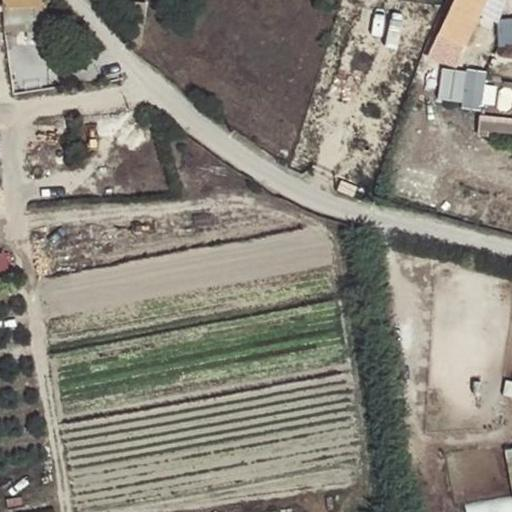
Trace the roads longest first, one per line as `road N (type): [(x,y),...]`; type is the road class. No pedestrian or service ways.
road 1 (unclassified): [(68,0),(150,82),(248,162),(336,207),(511,253)]
road 2 (track): [(0,75),(67,511)]
road 3 (track): [(0,233),(246,200),(319,228)]
road 4 (track): [(0,110),(103,102),(150,82)]
